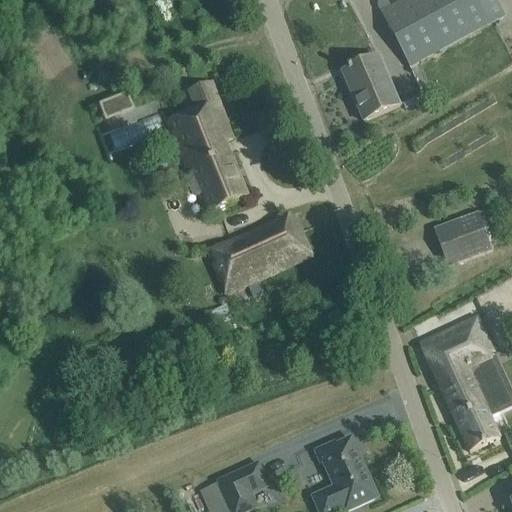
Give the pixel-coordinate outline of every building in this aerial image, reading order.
[(496,0),(402,0),(380,12),(408,67),(506,18),(496,0)] [(380,57),(361,65),(343,73),(356,103),(359,101),(363,109),(359,111),(364,123),(402,106),(380,57)] [(212,84),(193,91),(187,93),(195,114),(167,125),(186,176),(196,172),(212,212),(227,206),(246,198),(223,143),(233,140),(212,84)] [(289,216),(271,224),(215,249),(234,293),(313,258),(299,227),(295,229),(289,216)] [(476,216),(453,224),(434,231),(448,268),(467,261),(490,253),(476,216)] [(419,344),(438,385),(470,454),(501,439),(471,376),(492,366),(487,356),(493,353),(476,318),(419,344)] [(336,444),(316,452),(321,464),(324,463),(336,489),(327,493),(336,511),(337,511),(345,509),(346,511),(347,511),(375,500),(367,481),(369,480),(351,440),(337,447),(336,444)] [(272,488),(260,463),(217,482),(230,511),(253,511),(260,509),(254,496),(272,488)]
